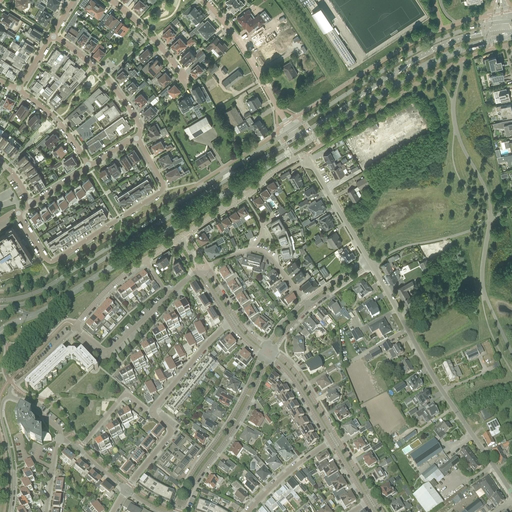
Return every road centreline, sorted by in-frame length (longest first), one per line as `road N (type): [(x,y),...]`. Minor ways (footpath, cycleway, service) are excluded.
road 1 (secondary): [(0,308),(44,297),(295,138)]
road 2 (secondary): [(290,130),(42,290),(0,301)]
road 3 (residential): [(179,237),(304,156),(367,258)]
road 4 (residential): [(372,267),(432,376),(511,494)]
road 5 (residential): [(17,214),(43,257),(56,260),(160,192),(135,138)]
road 6 (secondary): [(503,22),(423,47),(290,130)]
road 7 (secondary): [(295,138),(422,54),(506,30)]
road 8 (residential): [(180,504),(240,415),(268,356)]
road 9 (residential): [(262,353),(180,504)]
road 10 (residential): [(290,130),(202,0)]
road 11 (unknown): [(325,189),(419,129),(409,116),(388,123)]
road 12 (residential): [(135,138),(138,126),(108,84),(51,36)]
road 13 (residential): [(150,413),(231,321)]
